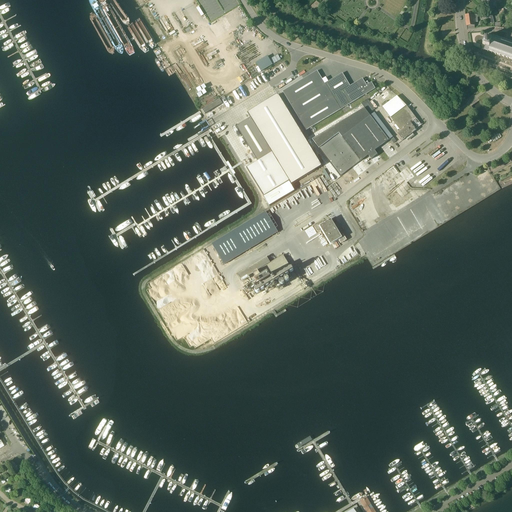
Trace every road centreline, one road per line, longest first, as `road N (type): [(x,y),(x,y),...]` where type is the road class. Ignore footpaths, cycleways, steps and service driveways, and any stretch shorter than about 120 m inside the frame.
road 1 (unclassified): [(358,236),(339,201),(440,124)]
road 2 (unclassified): [(440,124),(379,73),(300,48)]
road 3 (unknown): [(166,7),(203,73),(219,78),(228,70),(210,32)]
road 4 (unknown): [(340,200),(230,272),(230,285)]
road 5 (unclassified): [(0,416),(42,483),(76,511)]
road 6 (residential): [(511,102),(488,88),(469,61),(458,0)]
